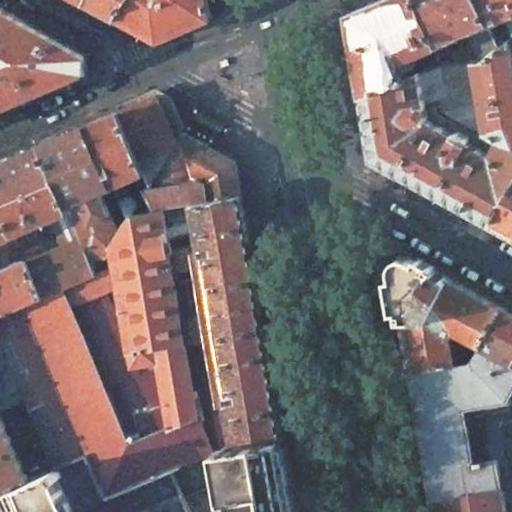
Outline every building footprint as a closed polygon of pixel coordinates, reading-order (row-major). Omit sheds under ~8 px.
[(88,0),(117,17),(127,0),(88,0)] [(127,0),(117,17),(160,40),(212,18),(209,0),(127,0)] [(420,0),(380,0),(350,13),(364,95),(424,72),(417,55),(441,45),(420,0)] [(481,0),(420,0),(441,45),(441,46),(471,33),(474,43),(454,50),(458,61),(484,58),(502,44),(481,0)] [(511,0),(481,0),(502,44),(511,35),(511,0)] [(87,55),(0,7),(0,108),(87,73),(87,55)] [(484,58),(458,61),(448,62),(424,72),(364,95),(375,158),(493,223),(511,189),(511,35),(502,44),(484,58)] [(173,124),(158,94),(120,111),(148,171),(148,173),(153,182),(183,132),(173,124)] [(148,171),(120,111),(87,125),(116,187),(131,218),(134,214),(140,203),(137,198),(130,193),(134,182),(133,179),(148,171)] [(116,187),(87,125),(43,145),(99,272),(112,250),(123,232),(104,192),(116,187)] [(237,161),(183,132),(153,182),(147,192),(156,211),(166,210),(177,206),(243,195),(237,161)] [(99,272),(43,145),(0,162),(0,195),(20,240),(23,248),(43,239),(37,226),(51,219),(63,247),(29,262),(43,296),(99,272)] [(153,182),(148,173),(139,191),(145,195),(147,192),(153,182)] [(511,189),(493,223),(511,233),(511,189)] [(20,240),(0,195),(0,241),(9,237),(12,244),(20,240)] [(177,206),(179,218),(175,219),(176,223),(168,225),(166,210),(156,211),(134,214),(131,218),(123,232),(112,250),(126,323),(127,331),(262,308),(243,195),(177,206)] [(428,320),(449,278),(410,257),(394,269),(402,319),(428,320)] [(29,262),(28,259),(0,271),(0,315),(25,304),(43,296),(29,262)] [(284,440),(262,308),(127,331),(126,323),(120,324),(99,272),(43,296),(25,304),(90,453),(108,495),(172,468),(205,454),(284,440)] [(483,346),(504,308),(449,278),(428,320),(402,319),(411,372),(458,364),(453,337),(451,337),(454,330),(483,346)] [(0,494),(7,491),(44,474),(58,468),(90,453),(25,304),(0,315),(0,494)] [(411,372),(435,511),(511,511),(511,312),(504,308),(483,346),(474,360),(458,364),(411,372)] [(296,511),(284,440),(205,454),(172,468),(185,496),(226,479),(227,498),(230,503),(242,501),(244,508),(236,510),(236,511),(296,511)] [(191,511),(185,496),(172,468),(108,495),(90,453),(58,468),(44,474),(7,491),(16,511),(191,511)]
